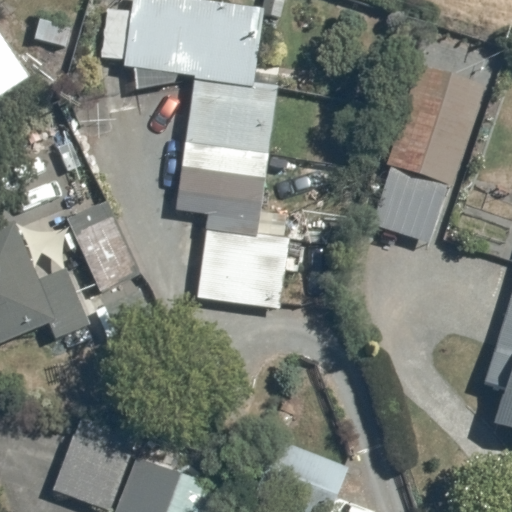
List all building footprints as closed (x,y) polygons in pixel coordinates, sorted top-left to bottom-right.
[(191,0),(104,0),(98,56),(128,59),(126,74),(193,81),(179,213),(209,217),(207,234),(199,302),(282,311),(290,240),(260,237),(277,89),(257,86),(266,9),(191,0)] [(0,97),(27,80),(0,36),(0,97)] [(492,85),(431,64),(394,169),(455,190),(492,85)] [(12,221),(16,232),(0,238),(0,346),(49,327),(56,344),(85,332),(103,325),(109,342),(155,323),(104,196),(61,214),(57,203),(12,221)] [(511,271),(479,382),(497,387),(486,424),(511,431),(511,271)] [(213,511),(224,481),(131,448),(135,435),(81,416),(53,496),(99,511),(213,511)] [(347,470),(290,443),(274,477),(331,504),(347,470)]
